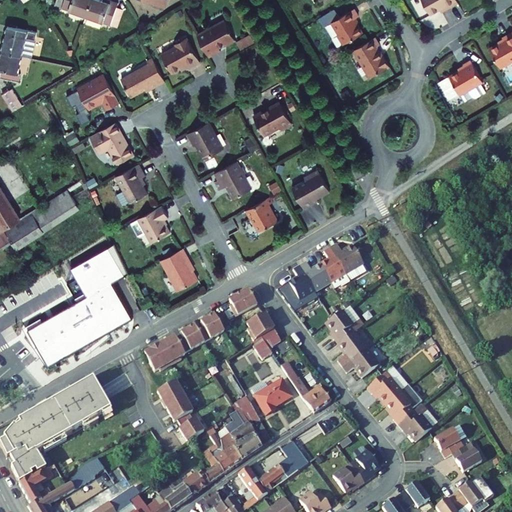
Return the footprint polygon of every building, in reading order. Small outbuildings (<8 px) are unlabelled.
[(87,16),(92,0),(56,0),(55,5),(59,6),(60,3),(64,4),(62,7),(87,16)] [(106,0),(106,1),(102,0),(92,0),(87,16),(118,27),(120,20),(113,18),(117,7),(118,3),(109,0),(106,0)] [(457,0),(422,0),(431,15),(445,7),(446,9),(459,2),(457,0)] [(117,7),(113,18),(120,20),(124,9),(117,7)] [(338,34),(344,44),(363,33),(354,19),(359,16),(354,9),(332,22),(339,34),(338,34)] [(225,20),(198,35),(210,57),(221,50),(220,47),(225,44),(226,45),(236,40),(225,20)] [(36,40),(37,32),(12,27),(10,34),(7,33),(2,51),(22,55),(26,38),(36,40)] [(490,48),(501,67),(511,60),(511,32),(503,37),(505,40),(490,48)] [(237,42),(242,51),(258,42),(253,33),(237,42)] [(188,68),(201,62),(188,37),(175,44),(176,46),(162,54),(173,73),(187,65),(188,68)] [(382,56),(377,46),(380,45),(375,37),(354,50),(370,77),(389,65),(384,56),(382,56)] [(32,58),(36,40),(26,38),(22,55),(32,58)] [(21,74),(18,73),(22,55),(2,51),(0,61),(0,69),(2,70),(0,77),(19,82),(21,74)] [(151,89),(166,81),(153,58),(147,61),(149,64),(122,79),(132,97),(150,87),(151,89)] [(450,76),(460,95),(461,94),(481,83),(483,81),(471,60),(464,64),(465,67),(450,76)] [(108,109),(120,102),(105,74),(78,88),(89,108),(103,101),(108,109)] [(461,94),(466,103),(486,91),(481,83),(461,94)] [(21,102),(13,89),(10,91),(18,104),(21,102)] [(2,94),(13,111),(20,107),(18,104),(10,91),(9,90),(2,94)] [(346,101),(351,98),(347,91),(342,94),(346,101)] [(496,98),(499,101),(504,96),(501,93),(496,98)] [(263,112),(254,116),(264,135),(278,128),(283,130),(293,125),(287,115),(282,105),(281,102),(269,108),(269,109),(263,113),(263,112)] [(289,105),(292,112),(297,110),(293,103),(289,105)] [(109,149),(118,164),(135,155),(124,136),(123,137),(119,129),(120,129),(117,122),(91,137),(100,154),(109,149)] [(200,151),(204,159),(224,148),(210,122),(188,134),(195,146),(198,144),(201,150),(200,151)] [(66,135),(69,143),(78,139),(74,131),(66,135)] [(246,141),(252,151),(257,148),(252,138),(246,141)] [(87,148),(84,142),(73,148),(76,153),(87,148)] [(227,186),(234,198),(253,188),(246,175),(247,173),(243,166),(241,166),(238,161),(216,173),(219,180),(215,182),(220,190),(227,186)] [(146,176),(140,164),(117,176),(131,203),(149,193),(141,179),(146,176)] [(293,188),(304,208),(318,200),(317,198),(331,191),(319,169),(305,177),(307,180),(293,188)] [(88,181),(92,187),(97,184),(94,178),(88,181)] [(0,227),(19,215),(0,185),(0,227)] [(61,188),(35,205),(31,207),(19,215),(0,227),(0,244),(9,238),(14,245),(36,230),(34,226),(70,203),(61,188)] [(246,210),(259,231),(278,221),(269,205),(273,203),(270,197),(246,210)] [(148,235),(152,242),(171,232),(164,220),(169,217),(162,205),(139,218),(148,235)] [(140,237),(142,238),(148,235),(139,218),(131,222),(140,237)] [(115,244),(72,268),(88,296),(28,329),(49,366),(134,318),(113,282),(115,281),(112,275),(123,268),(127,275),(129,273),(115,244)] [(367,272),(353,247),(342,253),(337,245),(330,249),(350,282),(367,272)] [(164,251),(166,256),(173,252),(171,247),(164,251)] [(161,260),(178,291),(198,280),(185,256),(187,255),(183,248),(161,260)] [(350,282),(330,249),(324,252),(329,261),(320,266),(331,284),(334,290),(350,282)] [(331,284),(320,266),(311,271),(306,263),(300,266),(315,293),(331,284)] [(315,293),(300,266),(293,270),(298,279),(289,284),(300,302),(315,293)] [(112,275),(115,281),(127,275),(123,268),(112,275)] [(393,277),(387,282),(391,287),(397,282),(393,277)] [(257,306),(253,299),(252,299),(248,291),(230,301),(232,306),(230,307),(236,318),(257,306)] [(141,300),(146,308),(155,304),(151,295),(141,300)] [(343,306),(346,310),(352,306),(349,302),(343,306)] [(335,307),(329,310),(332,315),(337,312),(335,307)] [(338,347),(355,334),(364,327),(350,308),(326,325),(336,339),(334,341),(338,347)] [(327,319),(323,312),(316,317),(320,323),(327,319)] [(274,330),(265,315),(247,325),(250,330),(248,331),(254,343),(261,338),(274,330)] [(204,344),(224,333),(214,316),(201,323),(204,329),(197,332),(204,344)] [(204,344),(197,332),(194,327),(181,335),(184,340),(177,343),(184,355),(204,344)] [(261,338),(269,350),(281,342),(274,330),(261,338)] [(338,363),(342,369),(367,350),(355,334),(338,347),(346,357),(338,363)] [(177,343),(175,338),(160,347),(171,367),(181,361),(180,359),(185,356),(184,355),(177,343)] [(263,361),(272,355),(269,350),(261,338),(252,345),(263,361)] [(285,341),(270,350),(274,357),(289,349),(285,341)] [(160,347),(144,355),(154,373),(159,370),(160,373),(171,367),(160,347)] [(428,351),(433,358),(438,354),(433,347),(428,351)] [(367,350),(342,369),(347,375),(355,369),(362,379),(379,366),(367,350)] [(314,415),(331,403),(320,387),(309,395),(299,380),(297,381),(287,364),(281,367),(302,399),(314,415)] [(386,406),(402,392),(410,385),(395,367),(368,390),(373,395),(375,393),(379,398),(386,406)] [(100,413),(109,408),(93,380),(86,383),(85,381),(69,390),(70,393),(54,402),(53,400),(45,404),(46,406),(44,408),(51,420),(44,424),(37,411),(36,412),(35,410),(28,414),(29,416),(24,419),(22,417),(18,422),(20,426),(15,428),(14,427),(0,443),(0,446),(2,450),(4,449),(10,459),(14,467),(11,469),(19,485),(32,478),(31,474),(35,472),(37,475),(46,470),(38,455),(44,451),(43,449),(42,447),(63,435),(64,437),(71,433),(70,431),(81,425),(86,421),(88,424),(96,419),(95,416),(100,413)] [(292,398),(282,381),(268,389),(265,384),(252,391),(266,417),(276,411),(275,408),(292,398)] [(166,408),(186,397),(181,387),(178,388),(176,383),(157,393),(162,402),(161,402),(165,409),(166,408)] [(458,399),(463,395),(458,388),(453,391),(458,399)] [(394,421),(398,427),(414,414),(410,408),(413,405),(402,392),(386,406),(392,414),(396,419),(394,421)] [(186,397),(166,408),(174,423),(177,422),(189,415),(192,413),(190,409),(192,408),(186,397)] [(236,412),(250,404),(247,400),(234,408),(236,412)] [(271,441),(250,404),(236,412),(241,419),(242,421),(244,426),(233,433),(230,436),(237,446),(233,449),(243,462),(262,449),(258,442),(259,439),(249,423),(255,420),(269,444),(270,443),(270,442),(271,441)] [(423,406),(414,414),(398,427),(403,432),(405,430),(409,435),(416,443),(438,424),(423,406)] [(472,410),(464,407),(462,412),(470,415),(472,410)] [(51,420),(44,408),(37,411),(44,424),(51,420)] [(112,413),(109,408),(100,413),(103,418),(112,413)] [(179,431),(188,444),(204,433),(196,420),(193,422),(190,416),(178,423),(182,429),(179,431)] [(83,429),(98,421),(96,419),(88,424),(86,421),(81,425),(83,429)] [(229,427),(231,429),(242,421),(241,419),(229,427)] [(244,426),(242,421),(231,429),(233,433),(244,426)] [(357,430),(352,423),(344,429),(349,436),(357,430)] [(445,460),(452,456),(464,449),(460,442),(467,439),(459,426),(434,441),(445,460)] [(225,475),(234,468),(223,453),(222,449),(220,451),(218,441),(214,434),(216,433),(214,431),(212,428),(206,432),(210,437),(216,446),(218,450),(211,455),(225,475)] [(64,437),(63,435),(42,447),(43,449),(44,451),(65,439),(64,437)] [(237,446),(230,436),(221,442),(222,449),(223,453),(234,468),(243,462),(233,449),(237,446)] [(284,449),(291,459),(299,454),(292,443),(284,449)] [(452,456),(463,474),(482,463),(471,444),(464,449),(452,456)] [(204,475),(210,485),(225,475),(211,455),(218,450),(216,446),(208,450),(210,453),(205,456),(213,469),(204,475)] [(279,448),(264,458),(267,463),(282,453),(279,448)] [(380,470),(368,452),(367,453),(364,449),(361,448),(355,453),(354,456),(357,460),(351,465),(365,485),(371,480),(369,478),(374,474),(380,470)] [(183,464),(175,453),(169,457),(177,468),(183,464)] [(305,462),(307,466),(311,464),(314,461),(311,457),(305,462)] [(98,460),(85,466),(80,471),(70,484),(50,496),(42,500),(31,506),(28,508),(30,511),(54,511),(60,509),(56,502),(96,479),(94,477),(104,469),(98,460)] [(277,488),(307,466),(305,462),(300,466),(298,463),(292,467),(287,461),(258,482),(268,495),(277,488)] [(351,465),(334,478),(346,495),(352,490),(357,487),(359,489),(365,485),(351,465)] [(258,482),(249,468),(239,476),(255,498),(245,505),(246,506),(248,510),(268,495),(258,482)] [(51,472),(49,469),(46,470),(37,475),(33,477),(19,485),(31,506),(42,500),(50,496),(46,490),(44,491),(41,486),(54,478),(51,472)] [(191,498),(210,485),(204,475),(200,478),(198,475),(183,486),(191,498)] [(453,496),(463,509),(469,505),(472,510),(483,502),(485,504),(494,497),(480,478),(471,484),(453,496)] [(417,483),(400,496),(409,509),(415,505),(418,509),(430,501),(417,483)] [(140,484),(135,488),(140,495),(145,491),(140,484)] [(165,491),(166,492),(160,497),(162,499),(164,502),(170,511),(171,511),(191,498),(183,486),(176,491),(172,485),(165,491)] [(129,503),(140,495),(135,488),(135,487),(96,511),(122,511),(131,506),(129,503)] [(215,493),(196,506),(200,511),(244,511),(246,511),(244,509),(241,511),(232,498),(223,505),(215,493)] [(311,494),(299,502),(306,511),(321,511),(323,511),(326,511),(331,509),(321,496),(316,500),(311,494)] [(405,511),(409,509),(400,496),(382,509),(384,511),(405,511)] [(436,509),(438,511),(464,511),(463,509),(453,496),(436,509)] [(170,511),(164,502),(150,511),(148,511),(137,497),(129,503),(131,506),(135,511),(170,511)] [(148,511),(150,511),(164,502),(162,499),(147,510),(148,511)] [(294,511),(285,499),(271,509),(273,511),(294,511)]
